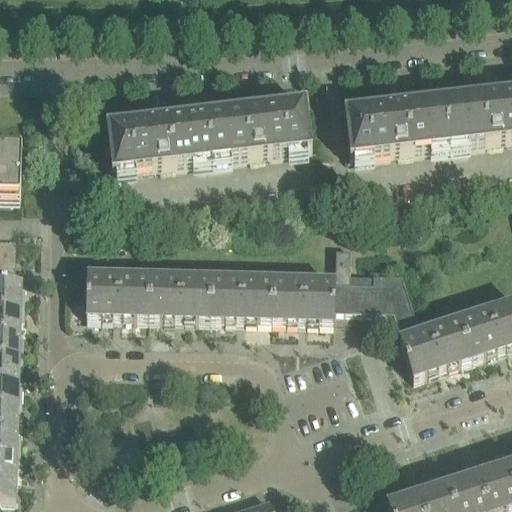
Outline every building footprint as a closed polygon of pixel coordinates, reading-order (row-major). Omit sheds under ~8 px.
[(511,151),(511,103),(444,112),(449,159),(511,151)] [(444,112),(394,117),(348,123),(354,170),(449,159),(444,112)] [(308,162),(302,114),(206,126),(212,173),(308,162)] [(206,126),(157,131),(110,137),(116,185),(212,173),(206,126)] [(0,207),(20,208),(22,160),(0,159),(0,207)] [(2,250),(2,275),(15,275),(16,250),(2,250)] [(350,292),(350,285),(351,260),(337,260),(335,291),(350,292)] [(22,295),(22,287),(15,287),(15,275),(2,275),(0,274),(0,311),(24,312),(24,295),(22,295)] [(150,286),(86,282),(86,329),(149,331),(150,286)] [(393,324),(401,348),(419,343),(402,287),(350,285),(350,292),(335,291),(334,322),(393,324)] [(211,288),(150,286),(149,331),(211,332),(211,288)] [(273,290),(211,288),(211,332),(272,334),(273,290)] [(273,290),(272,334),(334,336),(334,322),(335,291),(273,290)] [(0,336),(20,337),(21,329),(24,330),(24,312),(0,311),(0,336)] [(511,313),(459,330),(472,371),(511,358),(511,313)] [(401,348),(399,349),(413,390),(472,371),(459,330),(419,343),(401,348)] [(0,360),(23,361),(23,345),(20,344),(20,337),(0,336),(0,360)] [(0,385),(19,386),(19,378),(22,378),(23,361),(0,360),(0,385)] [(19,386),(0,385),(0,409),(22,410),(22,393),(19,393),(19,386)] [(0,433),(18,434),(18,427),(22,427),(22,410),(0,409),(0,433)] [(0,458),(21,459),(21,442),(17,442),(18,434),(0,433),(0,458)] [(0,483),(16,484),(17,475),(20,475),(21,459),(0,458),(0,483)] [(452,511),(511,511),(511,494),(507,478),(448,497),(452,511)] [(0,483),(0,511),(14,511),(14,508),(16,508),(16,484),(0,483)] [(452,511),(448,497),(400,511),(452,511)]
